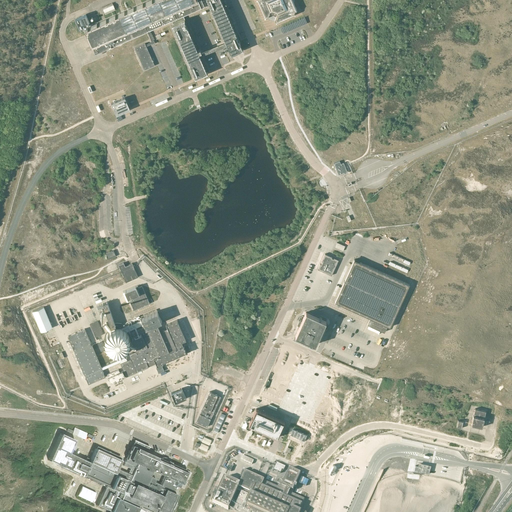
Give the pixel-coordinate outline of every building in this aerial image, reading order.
[(86,14),(75,18),(79,28),(80,28),(81,31),(85,30),(92,46),(95,54),(147,31),(152,41),(153,40),(149,31),(159,27),(161,31),(164,30),(162,25),(201,8),(204,7),(202,1),(201,0),(149,0),(91,25),(86,14)] [(207,0),(226,42),(223,43),(224,46),(225,49),(228,48),(231,54),(242,49),(240,43),(221,0),(207,0)] [(256,0),(264,18),(265,17),(276,21),(276,23),(295,15),(294,13),(295,10),(296,10),(297,10),(292,0),(256,0)] [(184,20),(172,25),(196,78),(207,73),(199,56),(224,46),(223,43),(201,52),(200,49),(197,50),(184,20)] [(145,43),(135,48),(144,70),(155,65),(146,46),(152,43),(152,44),(155,43),(154,40),(153,40),(152,41),(151,41),(151,42),(146,44),(145,43)] [(125,98),(111,104),(116,116),(130,110),(125,98)] [(339,161),(334,163),(338,175),(345,172),(345,173),(347,172),(343,162),(341,164),(339,161)] [(108,259),(116,256),(113,250),(106,253),(108,259)] [(325,254),(321,261),(322,261),(321,264),(320,264),(318,269),(331,275),(338,260),(334,258),(333,259),(332,258),(332,257),(325,254)] [(354,259),(335,302),(370,318),(367,324),(384,332),(387,325),(390,327),(409,284),(354,259)] [(123,262),(119,265),(120,268),(126,282),(138,277),(132,263),(125,266),(123,262)] [(124,291),(125,291),(123,292),(127,301),(129,300),(134,310),(150,303),(142,286),(138,287),(138,286),(136,286),(124,291)] [(129,354),(125,356),(124,354),(120,356),(122,361),(120,362),(120,363),(123,370),(124,370),(124,372),(126,375),(126,376),(149,366),(156,363),(157,365),(161,364),(161,363),(186,352),(190,350),(187,343),(183,345),(182,344),(187,342),(186,340),(177,319),(166,324),(168,328),(160,331),(157,323),(161,321),(157,311),(141,318),(142,319),(136,322),(137,323),(128,326),(128,325),(121,329),(121,323),(114,323),(108,303),(106,303),(106,302),(103,303),(112,330),(111,330),(106,324),(104,326),(109,332),(107,334),(106,337),(105,340),(105,343),(106,346),(107,348),(109,350),(112,352),(115,353),(118,353),(121,353),(124,351),(127,349),(128,346),(129,343),(129,340),(129,337),(127,334),(125,332),(144,323),(145,325),(131,331),(133,336),(132,336),(131,340),(131,344),(137,347),(135,351),(129,354)] [(44,307),(32,311),(41,332),(52,327),(44,307)] [(326,321),(306,312),(295,335),(315,344),(326,321)] [(98,321),(90,324),(95,337),(104,334),(98,321)] [(88,384),(105,377),(85,329),(67,336),(88,384)] [(283,349),(260,399),(317,425),(340,374),(283,349)] [(114,371),(109,373),(112,382),(126,375),(124,372),(124,370),(123,370),(121,371),(120,368),(118,369),(114,371)] [(171,393),(175,402),(186,397),(182,388),(171,393)] [(221,397),(210,391),(196,422),(207,427),(221,397)] [(284,421),(256,408),(249,425),(277,437),(284,421)] [(485,411),(475,408),(471,424),(482,427),(485,411)] [(310,432),(293,425),(290,431),(293,432),(291,437),(305,444),(310,432)] [(68,428),(66,431),(71,433),(71,434),(83,439),(86,433),(74,427),(72,431),(68,428)] [(105,509),(105,510),(106,510),(110,511),(109,511),(137,511),(139,508),(140,509),(140,508),(143,510),(143,511),(144,511),(144,510),(148,511),(147,511),(168,511),(170,508),(171,508),(174,502),(174,501),(176,494),(173,493),(175,486),(179,488),(180,484),(181,483),(187,471),(169,463),(170,462),(168,461),(167,458),(164,457),(161,458),(161,459),(146,452),(148,447),(149,448),(149,447),(134,440),(133,441),(134,441),(131,446),(131,445),(129,450),(128,449),(126,452),(128,453),(125,459),(124,461),(131,464),(127,473),(116,468),(121,457),(96,446),(89,462),(68,452),(74,439),(60,433),(48,460),(82,476),(83,475),(91,479),(90,480),(96,483),(97,482),(102,484),(105,485),(105,486),(101,495),(96,505),(96,506),(97,505),(100,507),(100,508),(101,508),(101,507),(105,509)] [(276,463),(273,470),(280,474),(282,470),(283,471),(285,467),(276,463)] [(264,481),(264,480),(245,472),(239,484),(224,477),(212,503),(228,510),(229,509),(233,511),(232,511),(299,511),(298,511),(301,504),(302,505),(304,499),(292,494),(293,490),(300,473),(289,468),(283,482),(280,480),(277,484),(278,484),(277,487),(264,481)]
